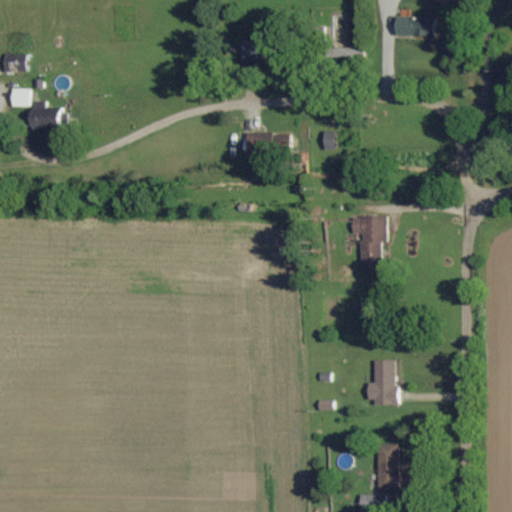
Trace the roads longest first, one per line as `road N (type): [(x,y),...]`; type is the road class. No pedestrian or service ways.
road 1 (residential): [(456,132),(426,101),(213,106),(89,155),(52,160),(12,152)]
road 2 (residential): [(467,511),(465,240),(476,186)]
road 3 (residential): [(506,0),(485,62),(484,117),(456,132)]
